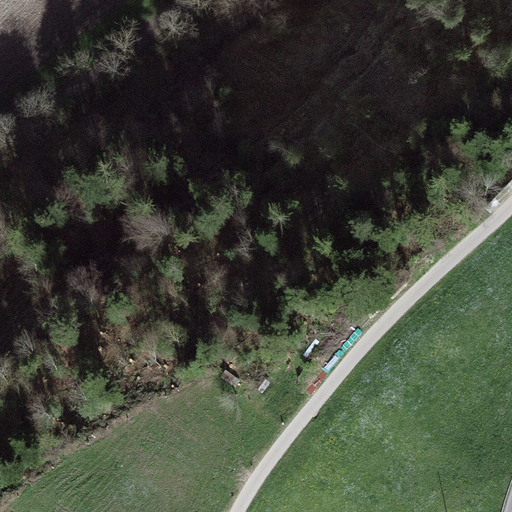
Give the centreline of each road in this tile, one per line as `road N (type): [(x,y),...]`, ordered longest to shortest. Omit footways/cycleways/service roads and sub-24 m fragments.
road 1 (track): [(236,511),(245,489),(334,379),(511,196)]
road 2 (track): [(188,0),(0,140)]
